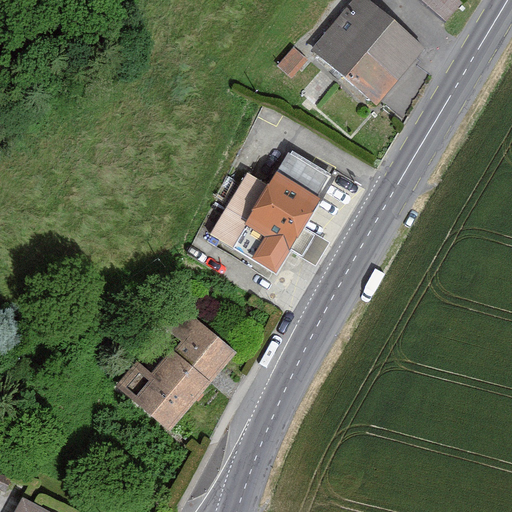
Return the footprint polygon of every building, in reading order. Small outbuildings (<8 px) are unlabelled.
[(363,0),(353,0),(309,51),(377,110),(426,53),(363,0)] [(425,0),(446,17),(460,0),(425,0)] [(306,63),(293,51),(280,66),(293,78),(306,63)] [(289,153),(276,174),(317,200),(331,180),(289,153)] [(317,200),(276,174),(267,188),(230,247),(275,275),(289,252),(301,260),(313,239),(303,233),(322,202),(317,200)] [(230,247),(267,188),(247,176),(210,235),(230,247)] [(235,354),(181,311),(165,331),(180,343),(152,377),(137,364),(116,389),(170,433),(235,354)] [(47,511),(21,498),(13,511),(47,511)]
